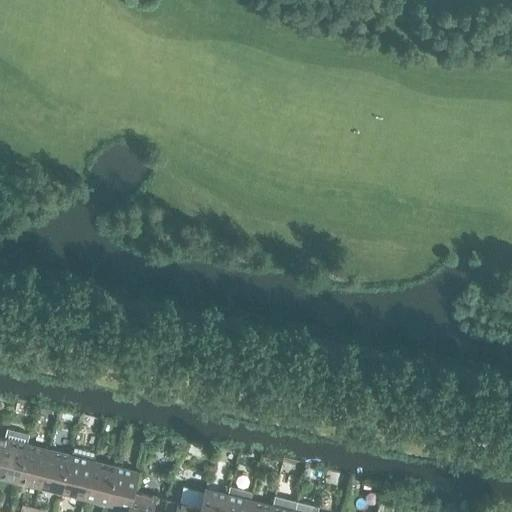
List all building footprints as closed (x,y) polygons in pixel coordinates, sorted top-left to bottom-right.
[(27,442),(5,437),(0,454),(0,474),(17,479),(27,442)] [(27,442),(17,479),(40,485),(49,448),(27,442)] [(73,446),(71,454),(62,490),(84,496),(93,459),(95,451),(73,446)] [(71,454),(49,448),(40,485),(62,490),(71,454)] [(115,465),(93,459),(84,496),(106,501),(115,465)] [(106,501),(127,507),(128,507),(133,489),(134,489),(139,471),(115,465),(106,501)] [(229,485),(228,493),(222,511),(246,511),(250,498),(252,491),(229,485)] [(204,487),(200,506),(201,506),(198,511),(222,511),(228,493),(204,487)] [(128,507),(127,507),(126,511),(163,511),(167,497),(134,489),(133,489),(128,507)] [(272,504),(269,511),(293,511),(296,502),(274,496),(272,504)] [(198,511),(201,506),(200,506),(167,497),(163,511),(198,511)] [(250,498),(246,511),(269,511),(272,504),(250,498)] [(296,502),(293,511),(317,511),(318,507),(296,502)]
